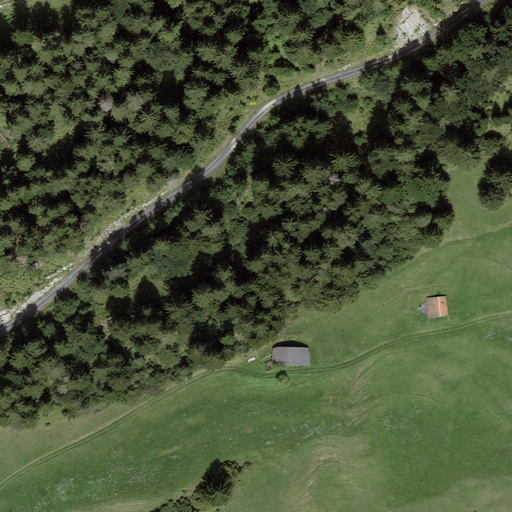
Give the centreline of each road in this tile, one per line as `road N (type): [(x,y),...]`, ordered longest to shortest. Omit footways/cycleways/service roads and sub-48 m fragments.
road 1 (track): [(493,0),(454,29),(271,104),(226,156),(114,243),(58,299),(0,330)]
road 2 (track): [(511,313),(418,331),(346,363),(214,371),(18,477),(0,498)]
